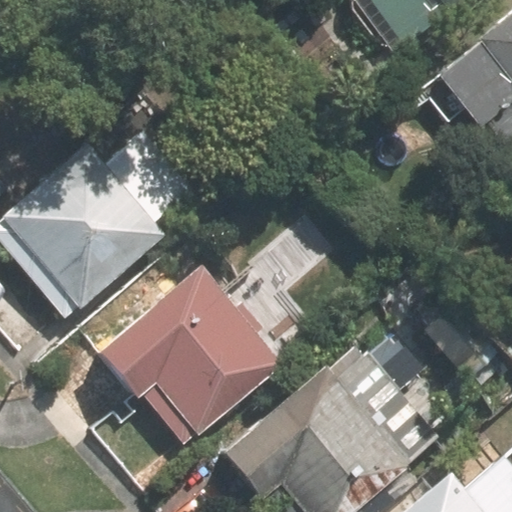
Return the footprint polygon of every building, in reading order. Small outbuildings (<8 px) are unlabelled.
[(431,0),(438,9),(449,0),(431,0)] [(511,0),(508,0),(464,35),(511,96),(511,0)] [(157,230),(77,136),(0,200),(0,219),(71,303),(157,230)] [(275,357),(192,259),(93,341),(176,440),(275,357)] [(346,511),(405,462),(318,359),(232,431),(300,511),(346,511)] [(476,511),(437,466),(382,511),(476,511)]
